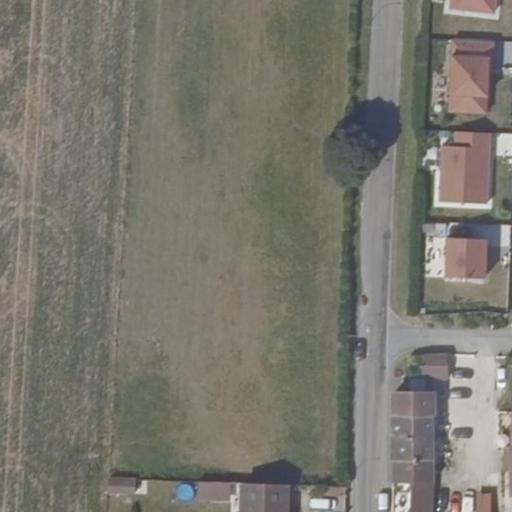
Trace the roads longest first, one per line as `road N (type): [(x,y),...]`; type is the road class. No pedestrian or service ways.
road 1 (tertiary): [(394,0),(377,333)]
road 2 (tertiary): [(377,333),(373,511)]
road 3 (residential): [(377,333),(511,336)]
